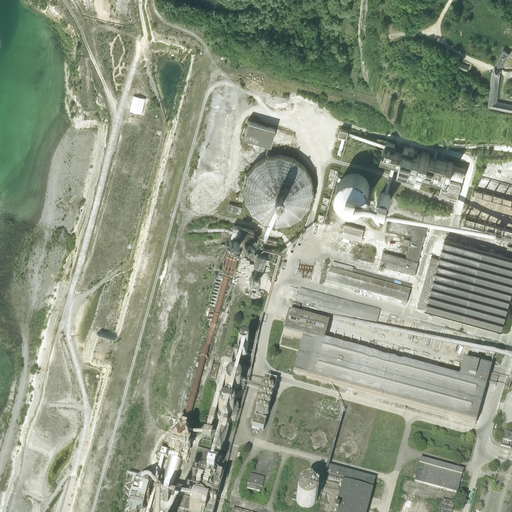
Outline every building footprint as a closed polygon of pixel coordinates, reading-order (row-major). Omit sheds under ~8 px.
[(500,74),(500,71),(501,69),(509,55),(511,57),(511,49),(509,54),(503,50),(495,65),(493,69),(492,73),(491,73),(489,89),(487,109),(511,113),(511,105),(497,102),(500,74)] [(455,67),(467,71),(469,67),(460,64),(456,63),(455,67)] [(135,96),(130,112),(142,115),(142,116),(145,117),(149,101),(146,100),(146,99),(135,96)] [(243,136),(270,143),(274,128),(247,121),(243,136)] [(339,135),(347,137),(349,130),(341,128),(339,135)] [(352,133),(351,135),(371,141),(372,138),(352,133)] [(453,165),(454,163),(429,156),(430,153),(422,151),(421,154),(414,152),(415,148),(404,145),(402,153),(393,150),(395,143),(387,141),(385,148),(384,148),(382,153),(401,159),(400,163),(462,180),(465,169),(453,165)] [(309,205),(313,192),(311,178),(304,166),(293,158),(280,154),(275,155),(275,151),(267,152),(267,156),(255,163),(246,173),(243,187),(245,200),(251,212),(262,220),(275,224),(289,222),(301,215),(309,205)] [(327,187),(332,188),(337,170),(331,169),(329,176),(330,176),(327,187)] [(370,193),(370,190),(370,187),(369,184),(367,181),(366,179),(363,177),(361,175),(358,174),(355,174),(352,174),(349,174),(346,175),(344,177),(341,179),(340,181),(338,184),(337,187),(337,190),(337,193),(338,196),(340,199),(342,202),(344,204),(347,205),(350,206),(353,206),(357,206),(360,205),(363,204),(365,202),(367,199),(369,196),(370,193)] [(440,193),(458,198),(461,184),(444,179),(440,193)] [(378,207),(387,210),(390,199),(381,197),(378,207)] [(227,210),(240,213),(241,207),(229,204),(227,210)] [(426,227),(391,218),(388,229),(413,236),(407,259),(417,262),(426,227)] [(342,236),(361,241),(364,229),(345,224),(342,236)] [(254,241),(251,240),(254,231),(233,225),(230,236),(233,237),(231,242),(233,243),(238,244),(243,245),(243,247),(251,249),(254,241)] [(266,256),(269,257),(273,240),(266,238),(265,242),(262,254),(257,252),(254,263),(263,266),(266,256)] [(418,307),(501,330),(511,289),(511,257),(444,239),(439,259),(431,257),(418,307)] [(238,244),(233,243),(178,436),(186,438),(238,244)] [(380,265),(414,274),(417,262),(407,259),(384,252),(380,265)] [(392,280),(390,286),(361,278),(362,272),(353,270),(352,275),(331,270),(327,282),(406,304),(410,291),(400,289),(402,283),(392,280)] [(250,283),(259,285),(260,276),(251,275),(250,283)] [(374,329),(376,323),(379,311),(300,289),(296,301),(318,307),(317,311),(346,318),(345,321),(355,324),(357,318),(361,319),(360,325),(374,329)] [(458,381),(372,357),(323,344),(328,326),(288,316),(283,334),(302,340),(293,374),(289,373),(287,378),(303,382),(304,376),(306,377),(306,379),(372,397),(372,396),(475,425),(490,371),(472,366),(474,357),(467,355),(465,364),(463,363),(458,381)] [(240,334),(235,353),(235,354),(237,355),(240,356),(242,355),(244,353),(246,349),(247,345),(249,336),(240,334)] [(209,376),(216,378),(219,365),(213,364),(209,376)] [(234,405),(233,404),(234,401),(236,401),(239,399),(241,398),(242,396),(243,394),(244,392),(244,389),(244,387),(243,384),(242,382),(240,379),(237,378),(235,377),(233,377),(232,377),(230,377),(227,378),(223,381),(221,385),(220,387),(220,390),(221,392),(222,394),(223,396),(225,397),(224,401),(221,401),(219,402),(218,404),(216,405),(215,407),(214,409),(214,411),(213,413),(213,414),(214,418),(215,420),(218,422),(219,424),(222,425),(223,425),(227,425),(229,425),(231,424),(233,423),(234,422),(235,421),(236,419),(237,418),(237,416),(238,414),(238,412),(237,410),(237,408),(236,407),(234,405)] [(269,405),(270,404),(270,403),(270,402),(270,401),(269,400),(270,398),(271,398),(272,397),(272,395),(272,394),(271,393),(270,393),(269,393),(268,393),(268,394),(265,393),(265,392),(264,392),(263,391),(262,391),(261,392),(260,394),(260,395),(261,395),(261,396),(261,398),(260,398),(259,399),(259,400),(259,401),(259,402),(260,403),(259,405),(258,405),(257,405),(257,406),(257,407),(257,408),(258,409),(257,411),(256,411),(255,412),(255,413),(255,414),(255,415),(256,416),(257,416),(258,416),(259,416),(262,416),(262,417),(262,418),(263,418),(264,418),(265,418),(266,418),(266,417),(267,416),(267,415),(266,414),(266,413),(266,412),(267,411),(268,411),(268,410),(269,409),(269,408),(268,407),(268,405),(269,405)] [(190,455),(189,454),(193,440),(186,438),(178,436),(172,434),(171,437),(175,437),(174,439),(170,438),(169,443),(173,444),(171,449),(166,448),(165,453),(160,451),(158,458),(167,461),(168,458),(178,461),(178,459),(181,460),(181,459),(183,459),(182,461),(186,462),(187,459),(189,460),(190,455)] [(511,447),(511,435),(505,434),(502,445),(511,447)] [(213,511),(215,506),(222,482),(221,482),(224,472),(224,471),(228,457),(199,449),(195,463),(201,465),(198,475),(191,499),(183,497),(180,509),(189,511),(190,511),(213,511)] [(424,484),(457,493),(461,476),(462,476),(463,472),(420,460),(419,465),(415,481),(424,484)] [(366,511),(372,492),(371,491),(374,480),(328,468),(325,479),(343,483),(335,510),(334,510),(333,511),(366,511)] [(261,487),(262,487),(264,478),(250,474),(247,483),(248,484),(247,488),(259,492),(261,487)] [(147,511),(153,493),(138,489),(132,508),(145,511),(147,511)] [(304,490),(303,490),(301,491),(300,492),(299,494),(298,496),(297,497),(297,499),(297,501),(298,503),(299,505),(300,507),(302,508),(304,509),(306,509),(308,509),(310,509),(312,509),(313,508),(315,506),(316,505),(317,503),(318,501),(318,499),(318,497),(317,495),(316,493),(315,492),(313,491),(311,490),(310,489),(308,489),(306,489),(304,490)] [(440,511),(451,511),(454,503),(444,501),(440,511)]
